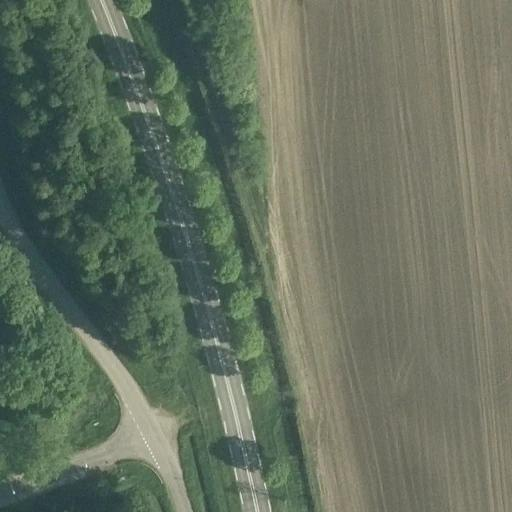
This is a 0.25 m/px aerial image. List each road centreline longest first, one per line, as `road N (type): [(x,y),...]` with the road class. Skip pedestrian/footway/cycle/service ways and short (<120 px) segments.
road 1 (primary): [(247,511),(227,407),(162,172),(98,0)]
road 2 (unclassified): [(0,209),(138,408),(182,511)]
